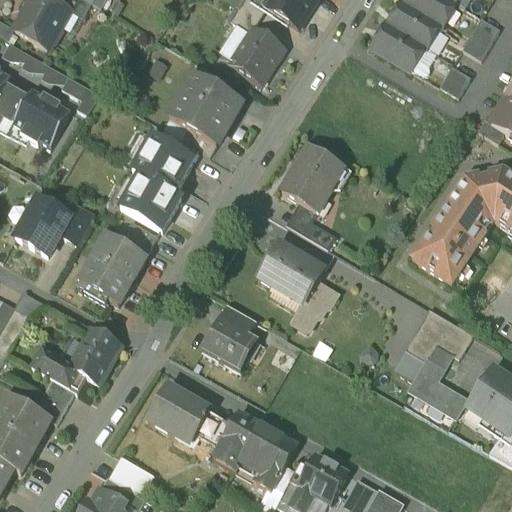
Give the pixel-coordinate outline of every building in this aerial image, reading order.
[(53,6),(42,0),(35,0),(28,11),(26,12),(23,18),(24,21),(20,28),(19,29),(15,35),(15,36),(47,54),(48,52),(53,50),(61,37),(60,32),(69,16),(69,15),(53,6)] [(92,9),(76,0),(56,0),(53,6),(69,15),(69,16),(83,25),(92,9)] [(76,0),(92,9),(101,14),(109,1),(106,0),(76,0)] [(321,0),(276,0),(267,15),(299,35),(321,0)] [(455,8),(440,0),(410,0),(405,9),(443,30),(456,9),(455,8)] [(267,15),(247,3),(239,14),(260,27),(267,15)] [(389,30),(427,53),(439,31),(442,33),(443,30),(405,9),(403,8),(389,30)] [(239,14),(231,28),(250,40),(254,35),(260,27),(239,14)] [(500,36),(481,25),(463,56),(481,67),(500,36)] [(0,42),(8,47),(15,36),(15,35),(0,26),(0,42)] [(427,53),(389,30),(388,29),(373,54),(411,76),(412,74),(424,53),(426,54),(427,53)] [(254,35),(250,40),(240,55),(230,48),(222,60),(233,67),(230,72),(262,92),(272,77),(270,75),(281,59),(282,61),(286,56),(254,35)] [(44,79),(40,85),(48,89),(64,91),(68,83),(9,50),(2,63),(9,67),(24,68),(21,74),(29,78),(44,79)] [(424,53),(412,74),(423,81),(428,80),(430,77),(429,73),(437,59),(427,53),(426,54),(424,53)] [(228,87),(203,73),(197,82),(222,97),(228,87)] [(471,84),(452,73),(440,94),(458,105),(471,84)] [(1,76),(0,75),(0,103),(7,91),(9,88),(11,84),(0,78),(1,76)] [(197,82),(196,82),(170,126),(187,136),(216,153),(217,153),(243,108),(222,97),(197,82)] [(100,101),(68,83),(64,91),(61,95),(81,106),(77,115),(87,121),(100,101)] [(28,103),(7,91),(0,103),(0,121),(2,123),(3,123),(13,129),(28,103)] [(13,129),(12,131),(23,137),(20,141),(30,147),(38,151),(40,147),(51,153),(71,118),(60,112),(61,110),(44,101),(43,102),(32,96),(28,103),(13,129)] [(511,96),(492,130),(491,131),(505,140),(511,143),(511,96)] [(30,147),(20,141),(23,137),(12,131),(13,129),(3,123),(0,129),(0,138),(27,152),(30,147)] [(505,140),(491,131),(492,130),(485,126),(478,138),(498,150),(505,140)] [(216,153),(187,136),(181,146),(198,156),(210,163),(216,153)] [(140,181),(174,200),(193,167),(192,166),(172,155),(152,144),(134,177),(140,181)] [(181,146),(178,145),(172,155),(192,166),(198,156),(181,146)] [(344,175),(310,154),(282,200),(316,220),(317,219),(314,217),(330,190),(340,196),(350,179),(344,175)] [(441,221),(481,247),(494,227),(507,236),(511,228),(511,181),(503,176),(465,184),(441,221)] [(174,200),(140,181),(122,214),(163,237),(181,204),(174,200)] [(48,211),(37,205),(15,244),(48,263),(60,241),(70,223),(69,223),(48,211)] [(94,221),(76,211),(69,223),(70,223),(60,241),(67,246),(77,251),(94,221)] [(481,247),(441,221),(412,265),(452,291),(481,247)] [(335,243),(307,226),(299,239),(328,256),(335,243)] [(158,243),(132,228),(126,239),(152,254),(158,243)] [(152,254),(126,239),(120,249),(146,265),(152,254)] [(107,243),(110,245),(103,257),(99,255),(87,276),(91,278),(84,290),(80,288),(79,289),(119,312),(147,265),(146,265),(120,249),(107,242),(107,243)] [(325,278),(292,258),(291,259),(278,251),(279,251),(277,250),(257,285),(273,294),(275,290),(303,306),(291,326),(292,330),(305,338),(309,337),(316,325),(320,324),(325,316),(329,315),(337,302),(323,294),(319,294),(316,292),(325,278)] [(3,307),(0,312),(0,341),(15,314),(3,307)] [(227,313),(202,358),(241,380),(247,368),(243,365),(254,346),(249,343),(223,328),(231,315),(227,313)] [(0,341),(0,356),(7,361),(29,322),(15,314),(0,341)] [(266,335),(231,315),(223,328),(249,343),(256,331),(265,336),(266,335)] [(451,329),(429,317),(415,341),(436,354),(451,329)] [(473,343),(451,329),(436,354),(459,367),(473,343)] [(63,366),(44,355),(32,375),(75,399),(77,401),(87,384),(100,391),(122,353),(92,336),(71,372),(62,368),(63,366)] [(436,354),(415,341),(405,358),(426,370),(428,369),(436,354)] [(451,401),(434,391),(442,379),(443,380),(444,378),(428,369),(426,370),(410,399),(455,426),(466,408),(452,400),(451,401)] [(511,390),(493,378),(468,416),(493,434),(489,439),(499,445),(509,452),(510,451),(511,447),(511,390)] [(75,399),(52,386),(35,418),(51,426),(50,427),(57,431),(75,399)] [(182,401),(167,393),(148,427),(192,451),(198,440),(210,420),(211,417),(190,406),(182,402),(182,401)] [(35,418),(9,403),(9,404),(10,405),(1,420),(0,419),(0,466),(14,475),(14,476),(21,480),(50,427),(51,426),(35,418)] [(233,433),(210,420),(198,440),(221,453),(233,433)] [(267,436),(240,420),(233,433),(221,453),(214,466),(236,478),(240,471),(259,482),(255,489),(268,496),(274,486),(277,488),(297,452),(267,435),(267,436)] [(509,452),(499,445),(488,461),(511,474),(511,452),(510,451),(509,452)] [(348,481),(315,463),(298,493),(314,502),(330,511),(348,481)] [(154,482),(122,464),(110,486),(141,504),(154,482)] [(0,500),(14,476),(14,475),(0,466),(0,500)] [(277,488),(274,486),(268,496),(263,506),(274,511),(276,511),(284,499),(287,493),(277,488)] [(298,493),(290,489),(287,493),(284,499),(292,503),(288,511),(308,511),(314,502),(298,493)] [(142,511),(145,506),(141,504),(117,490),(106,510),(109,511),(142,511)] [(402,511),(378,498),(370,511),(402,511)]
